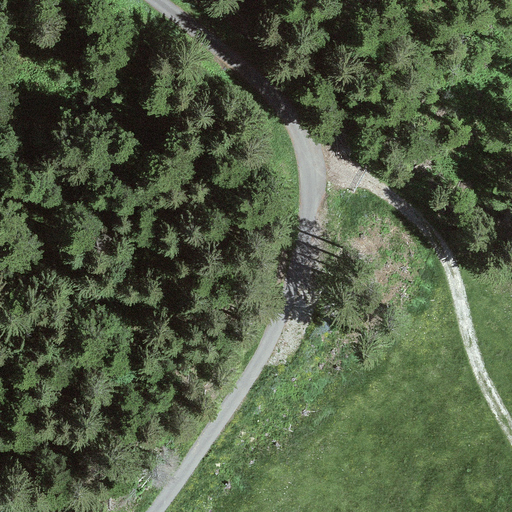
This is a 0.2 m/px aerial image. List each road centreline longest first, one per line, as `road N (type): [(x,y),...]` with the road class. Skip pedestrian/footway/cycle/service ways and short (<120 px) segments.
road 1 (track): [(156,0),(249,68),(304,143),(311,216),(226,396),(145,511)]
road 2 (track): [(511,431),(472,353),(433,238),(329,150),(304,143)]
